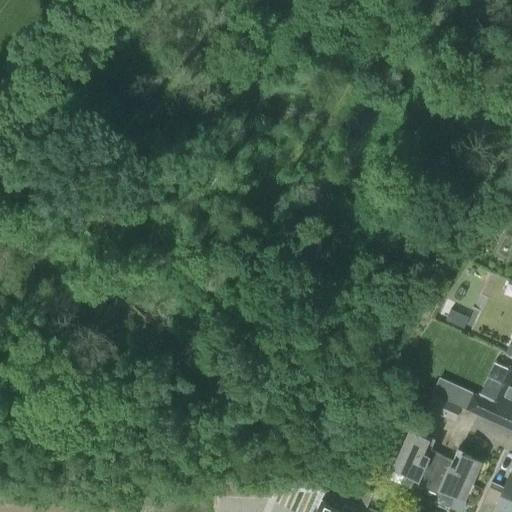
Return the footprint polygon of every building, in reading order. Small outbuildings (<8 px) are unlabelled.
[(468,317),(460,313),(451,309),(446,319),(454,323),(463,328),(468,317)] [(511,367),(511,366),(494,402),(474,393),(467,408),(511,428),(511,367)] [(454,420),(461,405),(433,392),(426,407),(454,420)] [(411,430),(392,473),(426,489),(442,454),(430,449),(434,440),(411,430)] [(442,454),(426,489),(439,494),(442,488),(463,498),(480,461),(457,450),(453,459),(442,454)] [(511,511),(511,470),(502,491),(489,485),(477,511),(511,511)] [(316,511),(352,511),(322,498),(316,511)]
